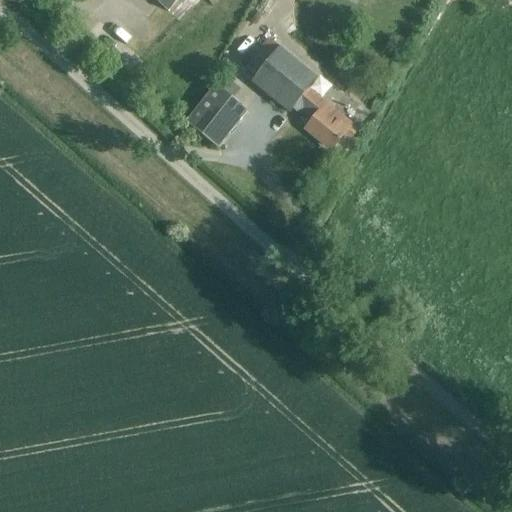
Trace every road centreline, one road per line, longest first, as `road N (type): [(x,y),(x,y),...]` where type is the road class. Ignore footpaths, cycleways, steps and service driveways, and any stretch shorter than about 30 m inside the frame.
road 1 (unclassified): [(307,277),(0,9)]
road 2 (track): [(511,457),(307,277)]
